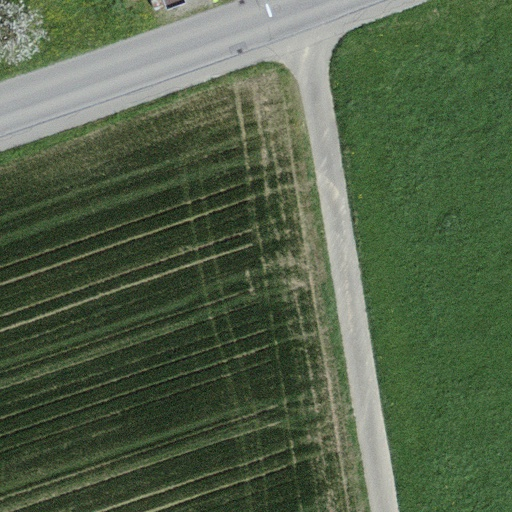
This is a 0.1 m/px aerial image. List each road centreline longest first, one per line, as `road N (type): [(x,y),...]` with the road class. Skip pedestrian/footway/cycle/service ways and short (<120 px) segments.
road 1 (track): [(304,34),(384,511)]
road 2 (unclassified): [(0,134),(304,34),(346,0)]
